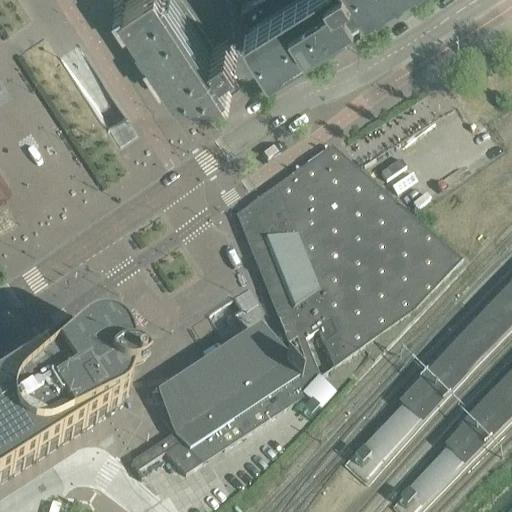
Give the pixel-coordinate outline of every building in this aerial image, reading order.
[(120,0),(113,4),(178,102),(188,119),(240,84),(252,76),(272,63),(230,0),(120,0)] [(251,0),(241,7),(276,61),(347,16),(348,9),(348,8),(357,2),(356,0),(251,0)] [(356,171),(331,149),(249,208),(297,322),(302,334),(308,350),(293,360),(276,371),(267,360),(260,353),(228,375),(171,412),(179,433),(131,465),(140,483),(142,482),(138,474),(164,457),(185,478),(202,467),(203,467),(199,463),(221,449),(223,452),(224,452),(305,396),(309,402),(299,409),(306,418),(332,397),(324,386),(323,387),(320,381),(413,314),(462,263),(441,245),(414,221),(356,171)] [(10,199),(0,183),(0,205),(5,205),(10,199)] [(0,485),(119,410),(122,408),(124,406),(125,403),(127,399),(128,395),(130,391),(138,388),(145,382),(139,375),(131,371),(130,365),(129,358),(126,351),(122,345),(116,339),(108,336),(96,335),(85,338),(76,345),(73,351),(65,347),(64,345),(50,355),(0,386),(0,485)]
